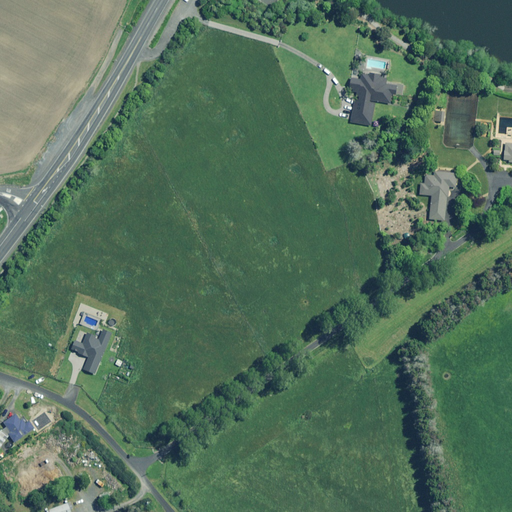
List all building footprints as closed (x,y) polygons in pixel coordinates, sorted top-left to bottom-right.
[(369,73),(369,76),(362,74),(361,80),(351,78),(349,91),(359,93),(358,101),(355,101),(351,122),(370,126),(375,101),(390,104),(391,95),(395,96),(397,86),(385,84),(386,79),(379,77),(379,75),(369,73)] [(444,112),(434,111),(433,121),(443,122),(444,112)] [(511,118),(500,118),(499,131),(506,131),(506,127),(511,127),(511,118)] [(457,174),(434,171),(434,176),(425,175),(424,184),(421,183),(419,195),(432,196),(429,219),(444,221),(448,187),(456,187),(457,174)] [(111,333),(99,328),(96,337),(87,333),(83,344),(75,341),(71,351),(89,358),(84,370),(94,374),(111,333)] [(25,424),(17,413),(4,422),(11,433),(9,435),(15,443),(35,428),(29,421),(25,424)] [(70,511),(67,503),(47,510),(47,511),(70,511)]
